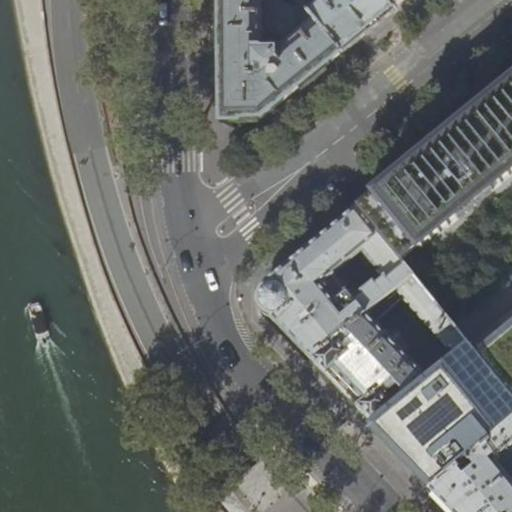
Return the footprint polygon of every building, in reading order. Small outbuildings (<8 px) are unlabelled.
[(295,92),(341,55),(314,21),(278,50),(278,40),(268,40),(267,0),(220,0),(221,54),(222,74),(222,123),(239,123),(239,119),(262,119),(295,92)] [(366,34),(394,11),(383,0),(324,0),(312,11),(306,3),(308,0),(296,0),(314,21),(341,55),(366,34)] [(408,0),(383,0),(394,11),(408,0)] [(511,84),(511,85),(510,83),(508,85),(510,87),(503,93),(501,91),(500,92),(501,94),(494,99),(493,98),(491,99),(493,101),(485,107),(484,105),(482,106),(484,108),(477,114),(475,112),(472,115),(473,117),(466,123),(465,121),(463,122),(465,124),(457,130),(456,128),(454,129),(456,131),(452,134),(449,137),(447,135),(446,136),(447,138),(440,144),(438,142),(437,143),(439,145),(431,151),(430,150),(428,151),(430,153),(423,158),(421,157),(420,158),(421,160),(414,165),(413,163),(411,165),(412,167),(405,173),(404,171),(402,172),(404,174),(397,180),(395,178),(393,179),(395,181),(388,187),(386,185),(385,186),(386,188),(383,191),(379,194),(378,192),(376,194),(378,196),(370,202),(362,209),(360,207),(359,207),(360,208),(358,209),(402,264),(422,248),(423,247),(422,246),(429,240),(430,241),(432,240),(431,239),(437,233),(438,234),(441,232),(440,231),(446,226),(447,227),(449,225),(448,224),(455,219),(456,220),(458,218),(457,217),(464,211),(465,212),(466,211),(465,210),(472,204),(473,205),(475,204),(474,203),(481,197),(482,198),(484,197),(483,196),(490,190),(490,191),(492,189),(491,188),(498,183),(499,184),(501,183),(500,182),(510,174),(509,174),(511,171),(511,84)] [(273,317),(275,318),(274,320),(289,335),(312,359),(413,278),(402,264),(358,209),(290,265),(264,286),(266,288),(263,292),(261,296),(261,301),(262,307),(264,312),(269,315),(273,317)] [(367,426),(373,422),(426,378),(375,325),(404,300),(453,357),(468,345),(413,278),(312,359),(307,364),(339,397),(367,426)] [(511,306),(468,345),(511,399),(511,306)] [(373,422),(367,426),(395,455),(430,491),(458,470),(470,460),(511,424),(511,399),(468,345),(453,357),(426,378),(373,422)] [(511,511),(511,481),(496,463),(501,459),(505,464),(511,457),(511,451),(511,450),(511,424),(470,460),(476,468),(464,477),(458,470),(430,491),(449,511),(511,511)]
